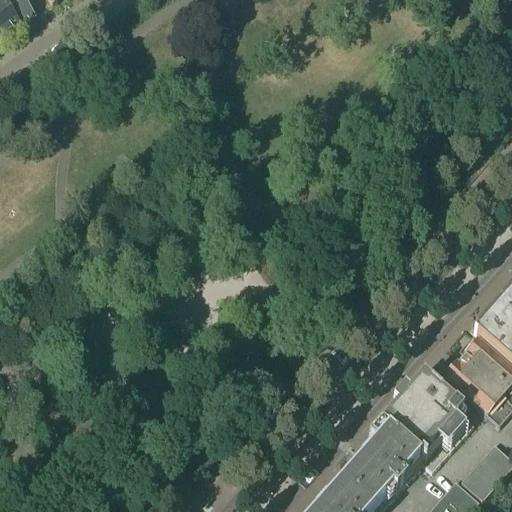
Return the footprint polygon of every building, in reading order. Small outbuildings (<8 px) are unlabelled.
[(34,21),(18,0),(0,0),(0,4),(20,32),(34,21)] [(44,0),(50,8),(50,9),(52,8),(52,7),(61,0),(44,0)] [(0,44),(1,46),(20,32),(0,4),(0,44)] [(511,297),(472,343),(511,377),(511,297)] [(477,353),(471,348),(460,360),(466,366),(461,371),(511,416),(511,383),(477,353)] [(497,436),(511,419),(511,416),(461,371),(457,375),(454,372),(448,373),(442,379),(442,386),(497,436)] [(441,469),(472,434),(427,394),(395,430),(415,447),(441,469)] [(386,511),(394,504),(395,504),(404,493),(420,476),(419,471),(419,470),(431,480),(441,469),(415,447),(395,430),(386,440),(387,441),(385,442),(386,443),(370,461),(369,459),(359,471),(360,472),(343,491),(342,490),(341,492),(342,493),(325,511),(323,511),(322,511),(386,511)] [(511,467),(494,451),(487,458),(488,459),(508,477),(511,472),(511,467)] [(487,458),(479,468),(480,469),(500,486),(508,477),(488,459),(487,458)] [(479,468),(471,477),(471,478),(492,496),(500,486),(480,469),(479,468)] [(471,478),(471,477),(461,489),(482,507),(492,496),(471,478)] [(466,509),(473,501),(457,487),(449,496),(466,510),(466,509)] [(463,511),(466,510),(449,496),(442,504),(451,511),(463,511)] [(466,509),(469,511),(475,511),(480,507),(474,502),(473,501),(466,509)]
